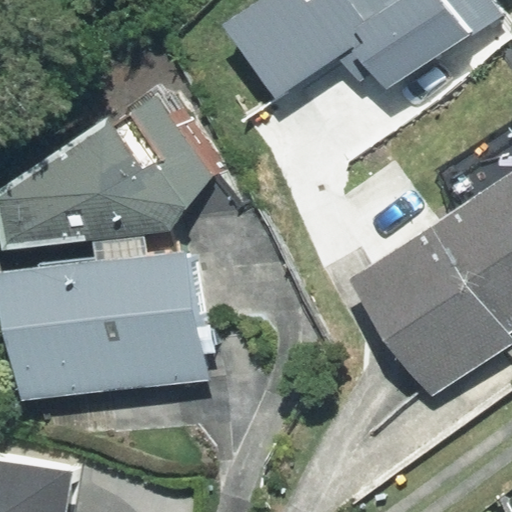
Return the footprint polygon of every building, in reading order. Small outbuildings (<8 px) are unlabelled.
[(169,85),(0,186),(0,218),(18,248),(175,228),(192,205),(242,206),(169,85)] [(396,390),(511,298),(511,159),(474,101),(400,148),(427,194),(313,262),(396,390)] [(239,239),(62,247),(68,377),(245,369),(239,239)] [(511,460),(495,474),(511,505),(511,460)] [(0,511),(40,511),(49,485),(0,463),(0,511)]
